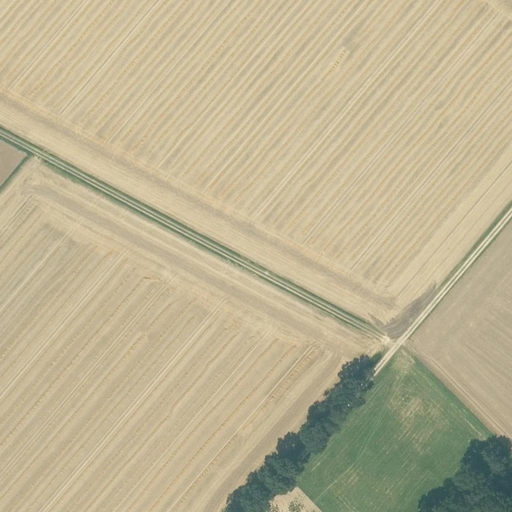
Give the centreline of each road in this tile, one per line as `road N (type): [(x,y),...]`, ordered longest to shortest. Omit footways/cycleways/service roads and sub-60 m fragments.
road 1 (track): [(398,345),(0,134)]
road 2 (track): [(511,212),(252,511)]
